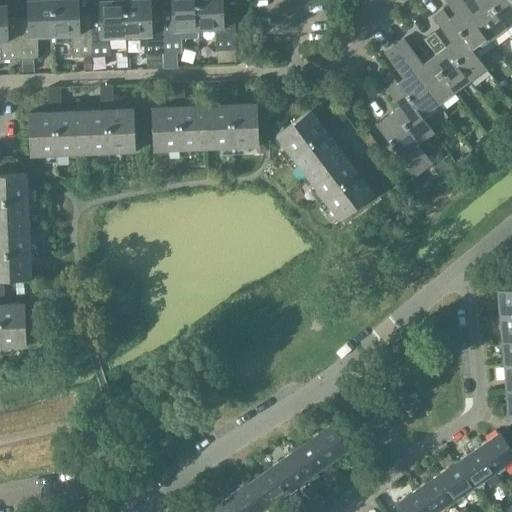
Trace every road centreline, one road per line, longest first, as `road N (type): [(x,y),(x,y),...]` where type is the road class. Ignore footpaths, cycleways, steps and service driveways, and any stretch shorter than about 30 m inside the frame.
road 1 (residential): [(335,376),(400,463),(478,409),(466,266)]
road 2 (residential): [(143,510),(170,483),(335,376)]
road 3 (residential): [(335,376),(466,266)]
road 4 (residential): [(143,510),(70,495),(0,505)]
